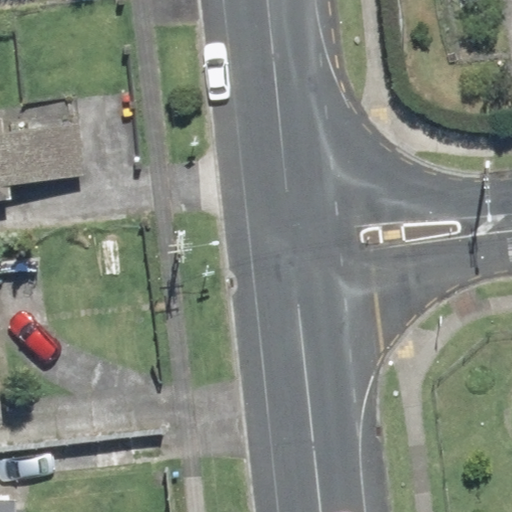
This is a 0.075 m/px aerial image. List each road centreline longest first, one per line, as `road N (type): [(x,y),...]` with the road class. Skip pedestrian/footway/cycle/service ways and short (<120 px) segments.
road 1 (secondary): [(324,511),(302,282)]
road 2 (secondary): [(293,218),(267,0)]
road 3 (residential): [(293,218),(511,198)]
road 4 (residential): [(511,251),(302,282)]
